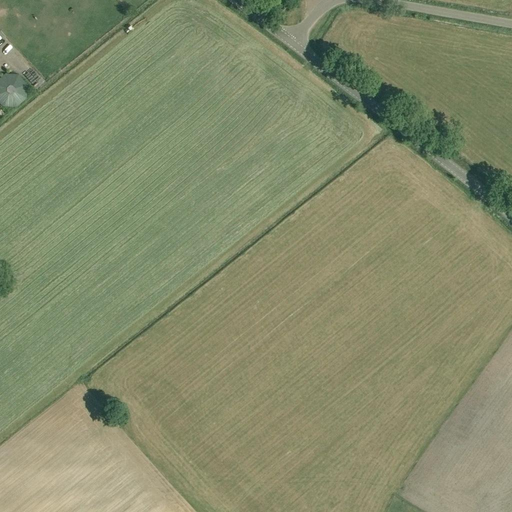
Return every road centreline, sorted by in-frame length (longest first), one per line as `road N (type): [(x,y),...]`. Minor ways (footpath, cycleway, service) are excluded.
road 1 (tertiary): [(511,219),(292,42)]
road 2 (unclassified): [(363,0),(511,25)]
